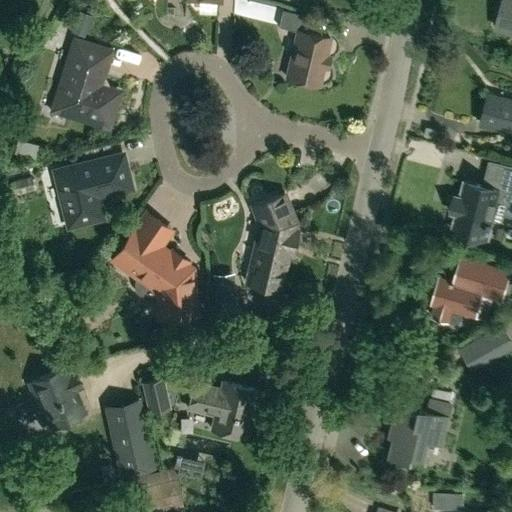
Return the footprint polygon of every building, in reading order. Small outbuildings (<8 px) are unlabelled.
[(511,30),(511,0),(503,0),(497,26),(511,30)] [(321,84),(333,36),(308,31),(312,15),(285,8),(281,25),(300,30),(289,76),(321,84)] [(109,121),(119,90),(104,85),(101,79),(110,49),(79,39),(61,96),(57,95),(53,108),(66,112),(67,108),(109,121)] [(511,98),(489,93),(481,122),(511,130),(511,98)] [(70,222),(103,214),(98,193),(132,185),(124,152),(58,168),(70,222)] [(498,197),(511,201),(511,167),(491,162),(485,186),(466,181),(462,198),(456,197),(453,211),(459,212),(454,229),(488,237),(498,197)] [(35,189),(32,176),(11,181),(13,192),(17,191),(18,193),(35,189)] [(431,189),(432,176),(410,176),(410,188),(431,189)] [(300,227),(295,226),(297,220),(285,191),(254,203),(262,223),(260,232),(292,240),(297,241),(300,227)] [(193,267),(164,245),(175,229),(146,208),(135,225),(113,256),(139,274),(137,278),(136,280),(136,282),(136,284),(137,286),(139,289),(140,291),(141,293),(144,294),(145,295),(146,295),(149,296),(152,296),(158,295),(160,316),(198,313),(193,267)] [(280,289),(288,256),(293,257),(297,241),(292,240),(260,232),(248,281),(280,289)] [(509,293),(511,284),(511,270),(511,271),(511,269),(462,253),(453,281),(440,278),(439,282),(434,284),(432,293),(434,300),(434,301),(437,302),(433,316),(449,320),(450,318),(461,321),(464,309),(477,312),(482,293),(502,300),(505,291),(509,293)] [(217,311),(238,309),(235,277),(215,279),(217,311)] [(494,358),(481,336),(460,348),(473,370),(494,358)] [(49,429),(86,413),(66,366),(29,382),(49,429)] [(169,409),(161,377),(160,377),(141,382),(148,411),(149,414),(169,409)] [(244,436),(256,388),(224,381),(221,390),(208,387),(208,385),(194,382),(188,406),(202,410),(203,409),(216,412),(212,428),(244,436)] [(442,444),(453,401),(432,396),(428,410),(420,408),(419,414),(402,410),(399,423),(401,424),(398,434),(396,434),(391,455),(412,460),(414,455),(425,457),(429,441),(442,444)] [(155,468),(141,397),(104,404),(118,475),(155,468)] [(62,470),(23,479),(28,501),(67,493),(62,470)] [(149,511),(182,505),(175,478),(129,489),(126,479),(115,482),(122,511),(149,511)] [(464,492),(452,492),(452,508),(464,508),(464,492)]
